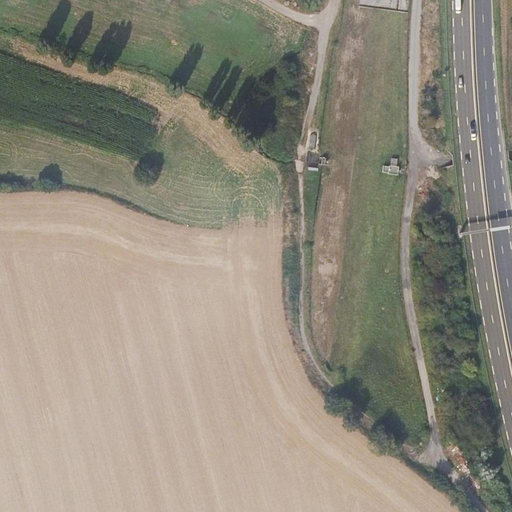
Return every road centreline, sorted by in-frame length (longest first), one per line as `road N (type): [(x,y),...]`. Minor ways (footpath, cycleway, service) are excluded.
road 1 (track): [(299,151),(302,341),(322,381),(370,422),(441,462),(484,511)]
road 2 (trunk): [(461,0),(471,189),(511,422)]
road 3 (track): [(417,151),(405,236),(441,462)]
road 4 (trunk): [(501,221),(482,0)]
road 5 (unclassified): [(446,159),(428,159),(414,138),(415,18)]
road 6 (track): [(325,27),(299,151)]
